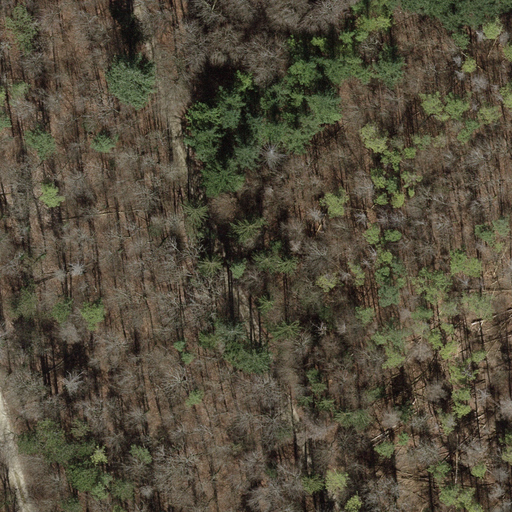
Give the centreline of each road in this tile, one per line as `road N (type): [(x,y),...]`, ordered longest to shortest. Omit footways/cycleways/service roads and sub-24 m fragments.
road 1 (track): [(339,511),(193,180),(143,0)]
road 2 (track): [(0,374),(30,511)]
